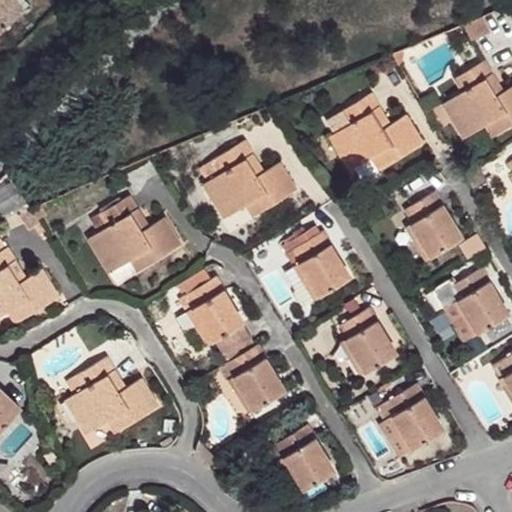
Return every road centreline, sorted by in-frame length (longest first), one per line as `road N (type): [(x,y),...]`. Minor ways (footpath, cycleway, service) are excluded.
road 1 (residential): [(0,162),(166,0)]
road 2 (residential): [(239,511),(178,462),(148,460),(93,482),(75,511)]
road 3 (residential): [(378,511),(511,455)]
